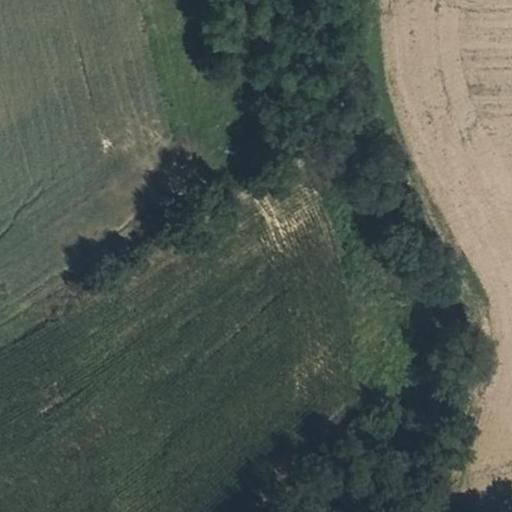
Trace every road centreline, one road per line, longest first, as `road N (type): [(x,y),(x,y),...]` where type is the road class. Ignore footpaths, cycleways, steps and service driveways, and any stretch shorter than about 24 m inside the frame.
road 1 (track): [(326,0),(375,86),(478,329),(456,480),(468,511)]
road 2 (track): [(0,329),(206,184),(245,123),(265,23),(280,0)]
